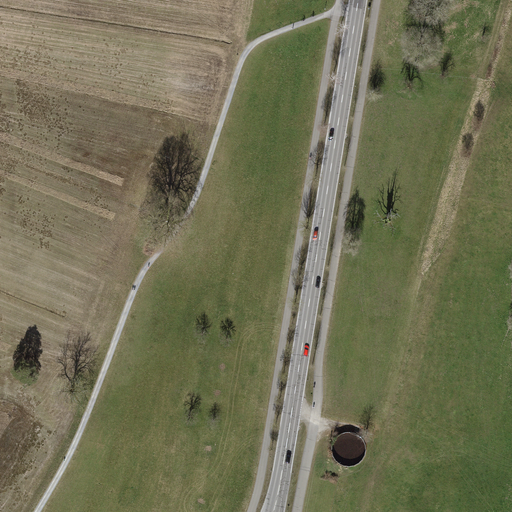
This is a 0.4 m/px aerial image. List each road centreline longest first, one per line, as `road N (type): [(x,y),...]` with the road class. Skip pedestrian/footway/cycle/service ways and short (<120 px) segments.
road 1 (track): [(36,511),(76,444),(135,285),(198,191),(247,49),(337,10)]
road 2 (secondary): [(358,0),(273,511)]
road 3 (track): [(505,0),(450,180)]
